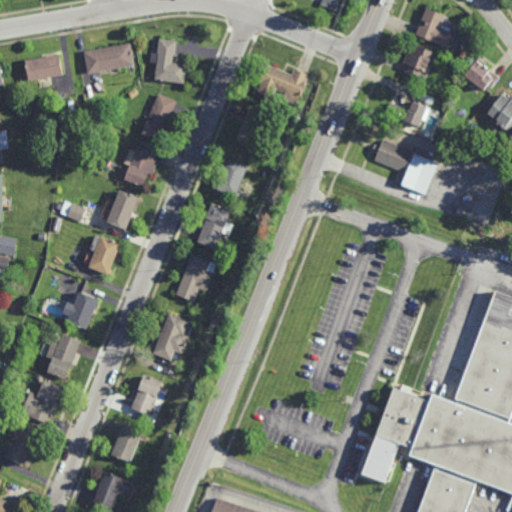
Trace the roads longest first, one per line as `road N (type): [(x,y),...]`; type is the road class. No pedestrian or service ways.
road 1 (residential): [(380,0),(175,511)]
road 2 (residential): [(55,511),(257,0)]
road 3 (residential): [(358,56),(252,14),(192,2),(0,30)]
